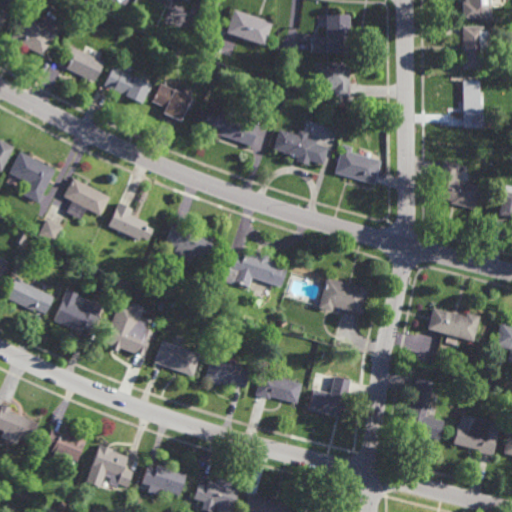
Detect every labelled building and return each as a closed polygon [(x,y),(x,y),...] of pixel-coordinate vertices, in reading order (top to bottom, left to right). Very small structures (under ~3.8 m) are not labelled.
[(489,0),(490,18),(462,18),(461,2),(464,2),(464,0),(489,0)] [(264,45),(225,32),(233,9),(272,22),(264,45)] [(0,28),(8,14),(0,10),(0,28)] [(310,52),(310,37),(324,37),(324,13),(348,13),(348,52),(310,52)] [(42,56),(18,43),(19,42),(9,37),(19,18),(53,36),(42,56)] [(131,29),(126,27),(129,21),(134,24),(131,29)] [(482,31),(488,31),(488,40),(491,40),(491,55),(483,55),(483,68),(461,68),(461,26),(482,26),(482,31)] [(92,82),(65,69),(68,62),(60,57),(66,44),(102,62),(92,82)] [(174,59),(167,55),(170,49),(177,52),(174,59)] [(348,96),(332,96),(332,88),(313,89),(313,62),(348,62),(348,96)] [(140,104),(123,96),(102,86),(111,66),(150,85),(140,104)] [(479,108),(483,107),(483,127),(462,128),(461,80),(479,80),(479,108)] [(176,91),(180,83),(191,88),(187,97),(190,98),(180,122),(162,113),(164,108),(151,101),(159,83),(176,91)] [(314,109),(305,106),(307,99),(316,102),(314,109)] [(239,120),(257,126),(250,146),(201,129),(208,109),(225,115),(228,108),(242,113),(239,120)] [(314,135),(308,133),(306,138),(315,140),(314,143),(326,147),(321,165),(309,161),(307,166),(295,162),(296,159),(282,154),(282,153),(272,149),(278,129),(297,135),(298,130),(303,132),(306,120),(318,123),(314,135)] [(352,136),(345,134),(347,126),(355,128),(352,136)] [(0,140),(13,147),(0,172),(0,140)] [(385,185),(374,182),(373,184),(333,173),(341,144),(350,147),(349,153),(380,161),(377,171),(388,174),(385,185)] [(38,203),(21,194),(26,183),(8,173),(19,151),(55,170),(38,203)] [(474,210),(448,204),(449,200),(435,197),(443,161),(458,164),(455,180),(479,186),(474,210)] [(99,216),(85,208),(79,219),(65,212),(70,201),(61,196),(72,177),(109,197),(99,216)] [(511,219),(497,216),(502,192),(503,192),(505,185),(511,186),(511,219)] [(146,240),(139,237),(138,240),(106,226),(117,203),(131,209),(128,215),(146,223),(144,226),(151,229),(146,240)] [(53,243),(37,235),(45,219),(60,227),(53,243)] [(205,258),(193,254),(191,260),(173,253),(175,247),(164,243),(171,223),(212,238),(205,258)] [(18,251),(13,248),(17,240),(23,243),(18,251)] [(80,256),(72,252),(76,244),(84,248),(80,256)] [(241,255),(243,251),(256,256),(257,254),(264,257),(263,258),(276,263),(275,265),(286,269),(280,287),(251,277),(247,287),(232,282),(235,272),(222,267),(228,250),(241,255)] [(44,315),(32,309),(31,312),(4,298),(14,278),(52,297),(44,315)] [(360,315),(331,307),(330,312),(316,308),(324,278),(367,289),(360,315)] [(79,308),(82,301),(99,309),(89,332),(83,330),(82,334),(52,321),(61,300),(79,308)] [(464,316),(465,313),(478,317),(471,342),(454,338),(453,344),(444,341),(446,335),(426,330),(431,308),(464,316)] [(141,357),(134,353),(134,355),(103,343),(110,322),(141,334),(140,336),(148,339),(141,357)] [(511,364),(506,363),(509,351),(493,347),(499,322),(511,325),(511,364)] [(192,376),(152,362),(160,341),(199,355),(192,376)] [(412,358),(405,356),(407,350),(414,352),(412,358)] [(244,387),(235,384),(234,386),(219,381),(218,384),(202,379),(209,358),(249,371),(244,387)] [(297,402),(269,395),(269,398),(254,394),(260,371),(302,381),(297,402)] [(344,399),(343,398),(339,415),(308,408),(313,388),(330,392),(334,376),(348,379),(344,399)] [(438,439),(411,433),(413,426),(404,424),(415,376),(432,380),(424,416),(442,420),(438,439)] [(36,422),(28,441),(0,428),(0,405),(1,403),(8,406),(7,409),(36,422)] [(497,425),(490,455),(477,451),(478,449),(451,442),(455,424),(458,425),(460,413),(490,421),(489,423),(497,425)] [(69,435),(71,431),(84,436),(75,460),(49,450),(50,446),(43,443),(49,428),(69,435)] [(511,454),(502,452),(507,432),(511,433),(511,454)] [(125,487),(116,483),(115,484),(108,482),(111,473),(90,466),(98,443),(111,448),(110,450),(126,455),(121,468),(130,471),(125,487)] [(184,472),(178,494),(158,488),(156,494),(146,491),(148,484),(140,482),(145,465),(153,467),(154,463),(184,472)] [(231,481),(229,486),(236,488),(230,511),(222,511),(214,510),(215,505),(213,504),(211,511),(200,509),(202,502),(192,499),(196,482),(205,484),(206,480),(214,482),(216,477),(231,481)] [(288,502),(285,511),(241,511),(247,492),(288,502)]
